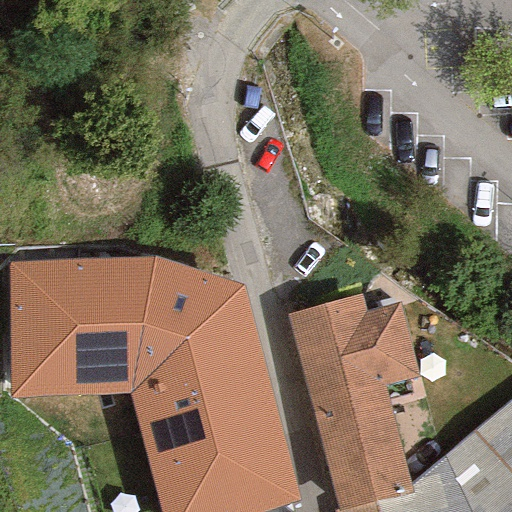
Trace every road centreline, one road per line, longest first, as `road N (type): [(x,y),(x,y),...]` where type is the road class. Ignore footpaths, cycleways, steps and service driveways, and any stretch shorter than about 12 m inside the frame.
road 1 (residential): [(247,7),(219,58),(214,137),(312,511)]
road 2 (track): [(200,47),(164,55),(150,158),(117,223),(89,230),(65,201),(55,133),(0,21)]
